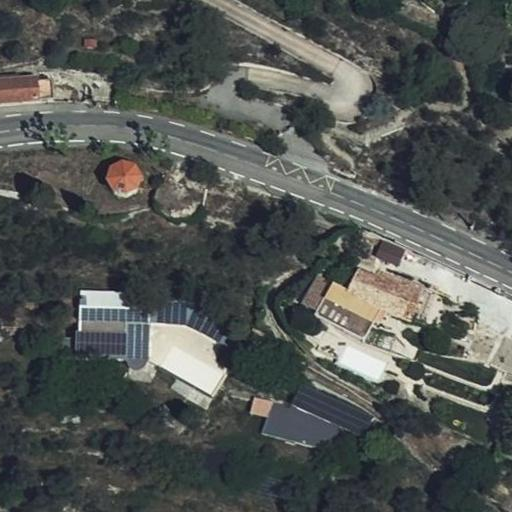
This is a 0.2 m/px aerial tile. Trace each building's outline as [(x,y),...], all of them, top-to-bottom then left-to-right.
[(0,103),(27,101),(55,99),(53,79),(19,81),(19,77),(0,77),(0,103)] [(133,170),(124,167),(112,172),(109,185),(114,193),(118,195),(124,196),(130,195),(137,190),(138,181),(137,177),(133,170)] [(157,205),(158,207),(159,212),(163,219),(171,224),(181,226),(188,224),(195,220),(200,214),(204,207),(206,198),(165,187),(157,205)] [(398,252),(379,244),(373,259),(392,267),(398,252)] [(362,303),(373,277),(372,277),(353,269),(342,293),(326,286),(312,318),(310,322),(361,343),(375,309),(362,303)] [(374,272),(372,277),(373,277),(412,293),(414,288),(374,272)] [(412,293),(373,277),(362,303),(375,309),(406,322),(417,295),(412,293)] [(118,278),(117,295),(140,297),(144,297),(144,279),(118,278)] [(312,318),(326,286),(310,279),(297,311),(312,318)] [(78,293),(73,293),(73,299),(57,299),(57,321),(70,322),(70,334),(67,334),(67,340),(49,339),(48,358),(139,360),(140,320),(140,300),(140,297),(117,295),(78,293)] [(140,300),(140,320),(175,322),(199,334),(213,342),(226,319),(199,304),(140,300)] [(257,347),(261,338),(246,329),(235,349),(262,362),(267,351),(257,347)] [(357,436),(366,422),(349,408),(294,383),(285,404),(357,436)] [(201,402),(181,391),(177,398),(196,409),(201,402)] [(244,411),(261,415),(266,401),(247,398),(244,411)] [(336,433),(266,401),(261,415),(259,421),(255,434),(329,452),(336,433)]
